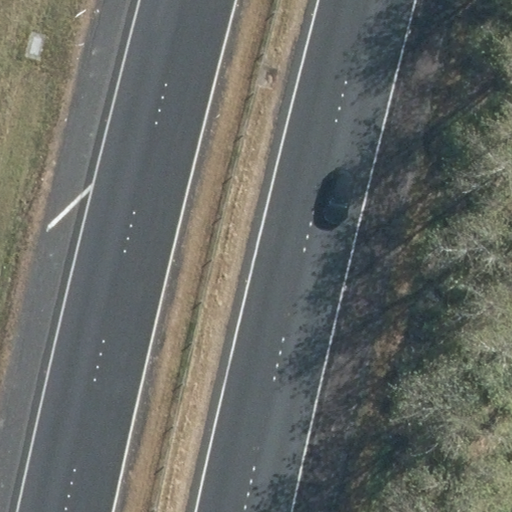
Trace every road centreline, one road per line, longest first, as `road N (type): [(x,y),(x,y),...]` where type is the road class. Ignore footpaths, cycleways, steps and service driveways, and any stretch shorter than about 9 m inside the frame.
road 1 (motorway): [(65,511),(190,0)]
road 2 (motorway): [(360,0),(242,511)]
